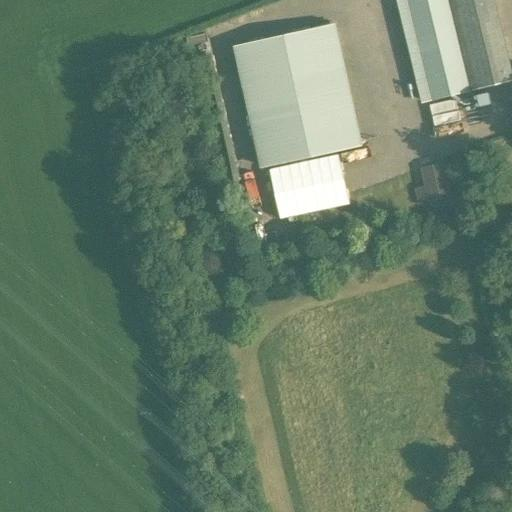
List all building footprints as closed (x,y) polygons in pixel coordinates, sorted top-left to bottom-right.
[(511,72),(494,0),(407,0),(432,101),(468,92),(511,81),(511,72)] [(363,146),(336,24),(234,47),(261,169),(363,146)] [(431,129),(460,125),(456,97),(427,102),(431,129)] [(388,158),(386,133),(370,133),(371,159),(388,158)] [(444,163),(421,168),(425,186),(415,189),(418,204),(452,197),(444,163)]
